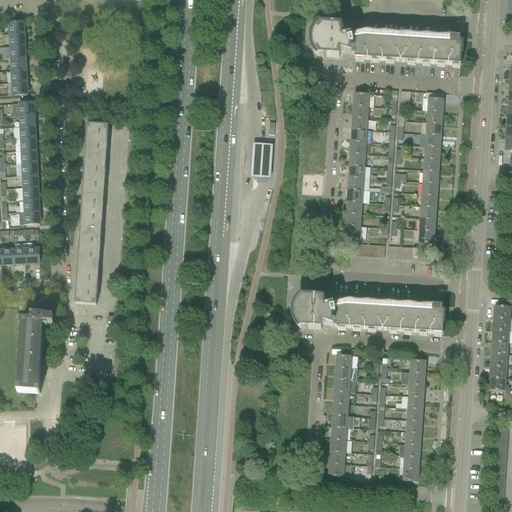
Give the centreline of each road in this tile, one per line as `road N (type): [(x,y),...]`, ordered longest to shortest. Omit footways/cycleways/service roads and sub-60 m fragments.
road 1 (primary): [(191,0),(155,511)]
road 2 (primary): [(201,511),(231,0)]
road 3 (residential): [(473,287),(331,272),(337,98),(348,83),(487,89)]
road 4 (residential): [(459,500),(317,491),(316,355),(332,342),(469,351)]
road 5 (residential): [(59,292),(47,2)]
road 6 (residential): [(491,23),(345,18),(339,0)]
road 7 (unclassified): [(51,415),(59,292)]
